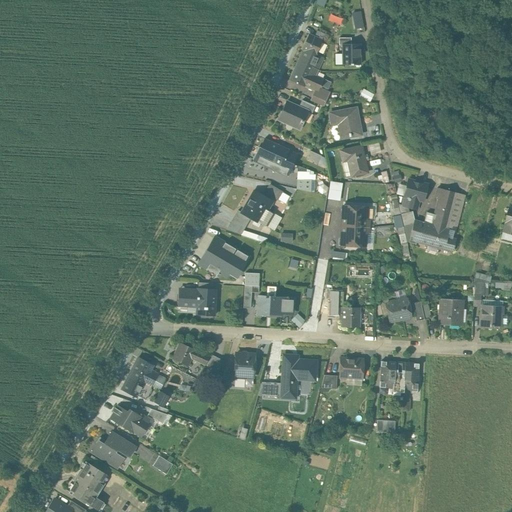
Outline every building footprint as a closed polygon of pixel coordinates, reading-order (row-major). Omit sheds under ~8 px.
[(354,28),(364,27),(362,11),(353,12),(354,28)] [(328,35),(322,32),(317,30),(314,37),(325,42),(328,35)] [(299,61),(318,69),(323,58),(316,54),(322,41),(308,34),(304,43),(306,44),(299,61)] [(350,62),(350,64),(350,65),(353,65),(353,63),(360,63),(360,44),(344,44),(343,62),(350,62)] [(323,79),(317,76),(315,75),(318,69),(299,61),(290,80),(296,82),(296,83),(297,83),(318,92),(323,79)] [(371,101),(374,93),(364,88),(360,96),(371,101)] [(329,93),(323,90),(319,89),(318,92),(315,91),(311,101),(323,106),(329,93)] [(311,113),(314,107),(315,106),(302,100),(299,107),(308,111),(308,112),(311,113)] [(308,112),(308,111),(299,107),(286,101),(278,119),(300,129),(308,112)] [(358,118),(358,117),(356,108),(330,113),(332,122),(337,122),(340,139),(348,137),(349,138),(350,138),(351,138),(351,137),(361,135),(360,127),(358,127),(357,121),(357,118),(358,118)] [(340,139),(340,136),(337,122),(330,123),(333,139),(333,140),(334,140),(340,139)] [(264,138),(261,143),(260,147),(269,151),(268,152),(271,153),(278,157),(279,155),(284,158),(288,148),(264,138)] [(341,150),(343,159),(343,161),(341,161),(344,176),(351,175),(351,176),(367,173),(361,146),(341,150)] [(278,157),(273,154),(272,154),(268,152),(268,151),(260,147),(254,160),(285,173),(290,162),(284,160),(284,158),(279,155),(278,157)] [(297,154),(294,153),(288,150),(284,159),(293,164),(297,154)] [(307,158),(317,162),(318,162),(320,156),(310,152),(309,152),(307,158)] [(311,180),(297,179),(297,180),(297,188),(310,191),(311,180)] [(402,205),(406,207),(416,209),(419,199),(423,200),(427,185),(409,180),(402,205)] [(341,200),(342,182),(330,181),(329,199),(341,200)] [(326,193),(328,185),(320,183),(318,191),(326,193)] [(265,192),(271,196),(277,199),(281,192),(270,185),(265,192)] [(441,189),(436,208),(431,225),(447,230),(456,193),(441,189)] [(268,210),(269,207),(270,207),(272,202),(255,192),(248,204),(246,203),(240,212),(242,213),(257,221),(264,225),(269,217),(267,215),(269,211),(268,210)] [(455,232),(457,226),(465,195),(456,193),(447,230),(455,232)] [(391,201),(393,211),(393,212),(400,244),(407,242),(397,199),(391,201)] [(409,212),(408,210),(407,207),(399,205),(401,214),(409,212)] [(342,219),(353,220),(355,220),(355,226),(368,227),(369,220),(366,220),(367,207),(344,206),(343,206),(342,219)] [(511,206),(510,206),(504,228),(503,232),(511,234),(511,206)] [(226,230),(229,231),(240,235),(250,218),(242,213),(240,212),(238,210),(226,230)] [(415,223),(413,213),(412,211),(401,214),(403,226),(415,223)] [(449,230),(438,227),(437,227),(431,225),(434,214),(426,212),(419,242),(452,251),(455,240),(447,237),(449,230)] [(275,213),(268,227),(275,230),(282,217),(275,213)] [(407,242),(409,242),(412,231),(413,231),(415,223),(404,226),(407,242)] [(368,227),(359,226),(354,226),(354,232),(342,231),(341,245),(364,247),(365,246),(365,233),(368,233),(368,227)] [(418,233),(414,231),(412,231),(409,242),(415,244),(418,233)] [(227,251),(224,250),(213,243),(203,259),(217,268),(227,251)] [(333,250),(332,256),(345,259),(346,253),(333,250)] [(239,259),(232,254),(231,254),(227,251),(217,267),(217,268),(218,268),(213,277),(223,283),(223,282),(228,274),(229,275),(239,259)] [(474,282),(474,293),(486,294),(487,294),(488,283),(488,282),(487,282),(475,282),(474,282)] [(213,314),(213,298),(214,289),(197,288),(197,294),(182,293),(181,301),(181,302),(196,302),(196,314),(213,314)] [(293,298),(273,296),(257,296),(256,313),(281,314),(282,311),(292,312),(293,298)] [(410,317),(406,299),(395,302),(393,300),(391,301),(389,303),(386,304),(390,322),(410,317)] [(438,325),(447,326),(448,326),(449,323),(459,324),(459,310),(460,310),(462,310),(462,301),(440,299),(439,300),(438,325)] [(424,319),(422,310),(420,302),(412,303),(416,321),(424,319)] [(430,318),(429,310),(427,303),(422,304),(425,319),(430,318)] [(507,324),(507,323),(507,322),(508,316),(507,315),(502,314),(502,307),(482,305),(481,327),(490,327),(491,325),(500,326),(501,326),(501,325),(506,326),(507,324)] [(340,308),(340,315),(342,315),(341,326),(359,327),(359,308),(340,308)] [(291,320),(299,326),(305,320),(297,313),(291,320)] [(213,353),(183,340),(176,357),(192,364),(195,358),(208,364),(213,353)] [(255,376),(255,351),(233,351),(234,366),(227,366),(222,383),(236,383),(236,376),(255,376)] [(299,352),(283,351),(282,381),(263,380),(262,394),(281,395),(281,397),(298,398),(298,378),(320,378),(321,357),(299,356),(299,352)] [(366,356),(341,355),(340,376),(365,377),(366,356)] [(156,374),(149,371),(152,365),(138,358),(128,377),(142,384),(143,383),(150,387),(156,376),(156,374)] [(419,359),(382,358),(381,385),(418,386),(419,359)] [(336,388),(338,375),(324,373),(321,390),(327,391),(328,387),(336,388)] [(135,398),(142,384),(128,377),(121,390),(135,398)] [(171,394),(164,391),(159,402),(166,405),(171,394)] [(120,404),(113,416),(136,429),(143,417),(120,404)] [(148,415),(167,423),(170,415),(151,407),(148,415)] [(395,430),(395,420),(377,419),(376,430),(395,430)] [(134,447),(111,433),(106,441),(99,437),(96,442),(98,443),(92,452),(117,467),(125,454),(129,457),(134,447)] [(172,464),(159,455),(152,466),(166,474),(172,464)] [(82,473),(73,490),(85,497),(95,503),(112,474),(89,461),(82,473)] [(66,507),(53,499),(45,511),(70,511),(71,511),(71,510),(66,507)] [(84,511),(86,510),(70,500),(66,507),(71,510),(71,511),(72,511),(84,511)]
